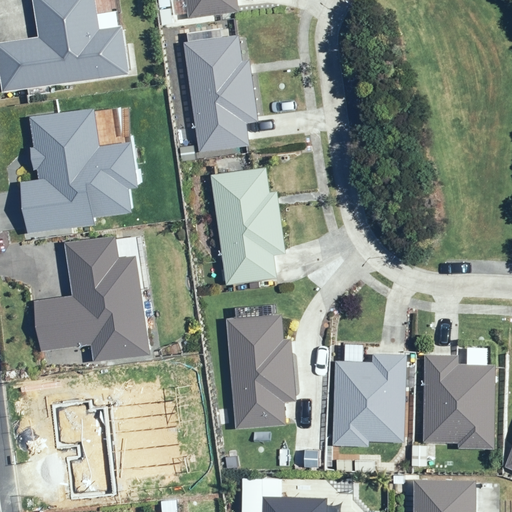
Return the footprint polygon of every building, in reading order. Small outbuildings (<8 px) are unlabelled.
[(187,0),(189,19),(246,12),(244,0),(187,0)] [(201,154),(254,146),(253,138),(274,135),(271,114),(264,115),(257,64),(248,66),(244,30),(187,38),(199,125),(174,128),(178,162),(202,159),(201,154)] [(275,193),(271,164),(212,173),(229,289),(283,281),(279,255),(290,254),(282,192),(275,193)] [(236,424),(236,429),(293,425),(291,400),(303,399),(299,337),(288,338),(286,314),(276,314),(275,307),(239,309),(239,317),(229,317),(235,406),(213,407),(214,425),(236,424)] [(500,448),(499,365),(493,365),(493,348),(470,348),(470,356),(423,356),(424,443),(415,443),(415,468),(436,468),(436,448),(500,448)] [(410,444),(412,354),(378,353),(377,363),(335,362),(333,445),(373,446),(373,443),(410,444)] [(511,445),(501,471),(511,475),(511,445)] [(481,479),(416,478),(415,511),(500,511),(501,484),(481,483),(481,479)] [(331,511),(331,497),(272,496),(266,496),(265,511),(331,511)]
